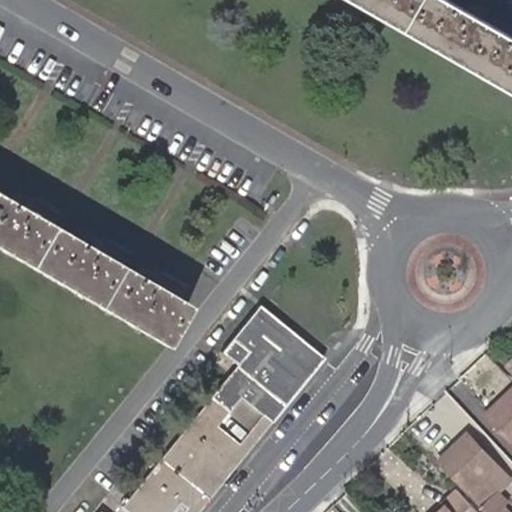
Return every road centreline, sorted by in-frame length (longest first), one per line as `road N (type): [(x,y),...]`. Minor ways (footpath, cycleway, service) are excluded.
road 1 (residential): [(47,511),(326,168)]
road 2 (residential): [(326,168),(28,0)]
road 3 (tertiary): [(423,327),(396,393),(288,511)]
road 4 (tertiary): [(408,214),(386,245),(384,283),(405,316),(423,327)]
